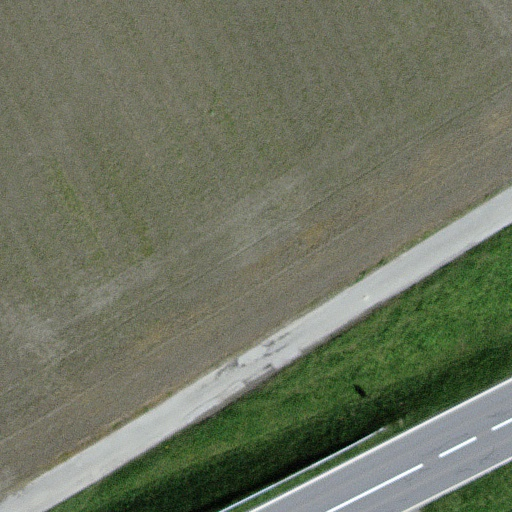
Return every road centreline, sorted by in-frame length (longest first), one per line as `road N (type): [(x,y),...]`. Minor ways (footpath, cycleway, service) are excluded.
road 1 (unclassified): [(8,511),(511,209)]
road 2 (primary): [(511,420),(330,511)]
